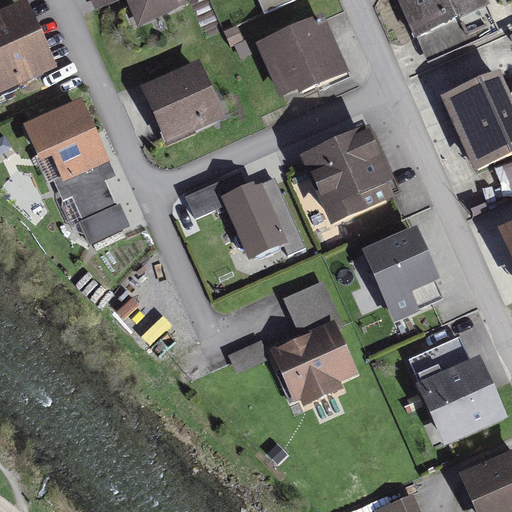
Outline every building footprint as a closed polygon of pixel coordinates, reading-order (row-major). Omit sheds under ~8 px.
[(178,0),(115,0),(130,32),(182,8),(178,0)] [(481,0),(388,0),(409,43),(485,8),(481,0)] [(0,82),(47,61),(22,8),(0,17),(0,82)] [(327,16),(259,47),(286,105),(354,74),(327,16)] [(197,69),(149,90),(169,135),(217,114),(197,69)] [(511,96),(510,98),(500,77),(447,100),(478,169),(511,153),(511,96)] [(106,165),(81,106),(17,134),(33,171),(46,165),(84,251),(125,233),(97,169),(106,165)] [(363,133),(294,168),(323,227),(393,193),(363,133)] [(240,176),(188,199),(196,216),(232,200),(257,256),(283,244),(289,257),(304,250),(274,183),(248,194),(240,176)] [(437,295),(412,237),(371,255),(396,313),(437,295)] [(321,291),(283,309),(292,327),(269,338),(296,404),(354,377),(331,329),(338,326),(321,291)] [(459,347),(412,370),(421,388),(409,394),(439,455),(507,422),(478,362),(468,366),(459,347)] [(260,348),(229,363),(237,380),(268,366),(260,348)] [(511,511),(511,446),(461,470),(481,511),(511,511)] [(415,511),(411,501),(387,511),(415,511)]
